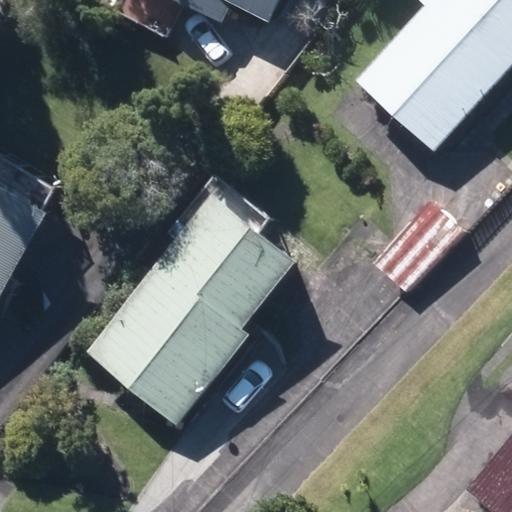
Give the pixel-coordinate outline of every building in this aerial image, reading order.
[(171,0),(226,30),(236,11),(265,26),(279,0),(171,0)] [(511,0),(441,0),(362,89),(439,158),(511,77),(511,0)] [(8,197),(0,191),(0,310),(51,221),(66,196),(22,172),(8,197)] [(94,358),(183,429),(253,341),(247,337),(300,270),(217,205),(94,358)] [(379,269),(409,299),(465,241),(434,211),(379,269)] [(511,511),(511,446),(470,497),(487,511),(511,511)]
